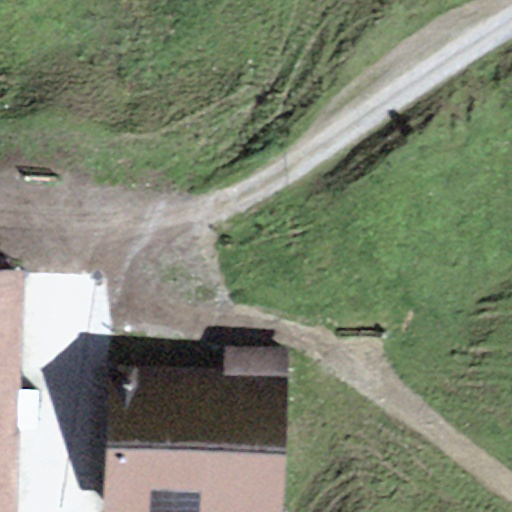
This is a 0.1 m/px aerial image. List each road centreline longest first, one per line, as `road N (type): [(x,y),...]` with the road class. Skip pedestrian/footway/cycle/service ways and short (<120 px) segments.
road 1 (track): [(511,23),(215,211),(167,223)]
road 2 (track): [(167,223),(0,218)]
